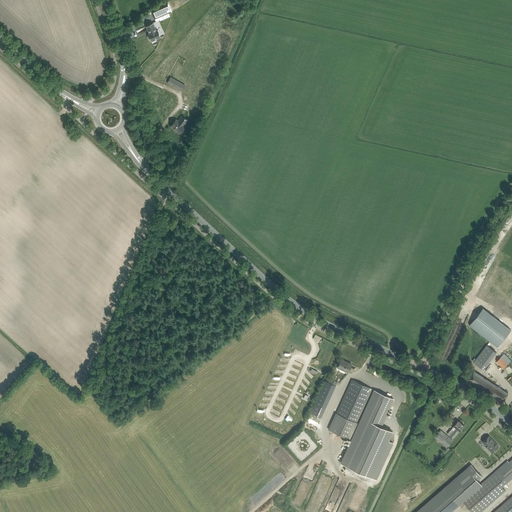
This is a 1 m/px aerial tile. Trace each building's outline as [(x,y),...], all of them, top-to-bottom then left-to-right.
[(167,4),(151,11),(155,19),(171,12),(167,4)] [(156,30),(153,23),(146,26),(149,33),(148,34),(149,36),(147,36),(149,39),(150,39),(151,41),(161,37),(157,29),(156,30)] [(144,27),(136,30),(138,36),(147,32),(144,27)] [(202,108),(231,34),(215,28),(186,102),(202,108)] [(183,37),(174,60),(192,67),(201,45),(183,37)] [(175,120),(171,126),(174,129),(174,128),(180,133),(185,127),(183,125),(187,119),(182,116),(178,122),(175,120)] [(511,324),(504,318),(500,322),(483,308),(470,324),(498,347),(510,331),(511,332),(511,324)] [(474,362),(485,370),(489,366),(487,365),(496,352),(487,345),(474,362)] [(496,361),(503,368),(511,360),(504,353),(496,361)] [(341,359),(337,367),(348,372),(351,364),(341,359)] [(468,380),(503,402),(508,393),(474,371),(468,380)] [(309,412),(321,417),(337,381),(330,378),(328,382),(324,380),(309,412)] [(328,429),(349,439),(356,422),(358,423),(359,421),(357,421),(372,389),(352,379),(336,413),(328,429)] [(375,479),(392,442),(388,440),(392,431),(381,426),(393,399),(374,390),(341,463),(375,479)] [(306,423),(315,427),(317,422),(308,418),(306,423)] [(448,434),(450,435),(453,438),(460,430),(460,431),(464,426),(458,421),(454,426),(448,434)] [(435,437),(438,440),(447,447),(452,440),(440,430),(435,437)] [(482,442),(492,453),(499,447),(489,436),(482,442)] [(511,465),(507,461),(504,464),(481,484),(462,500),(462,501),(471,511),(480,511),(506,491),(502,487),(507,482),(511,477),(511,465)] [(449,511),(462,501),(462,500),(481,484),(478,480),(481,476),(472,465),(417,511),(449,511)] [(511,511),(511,496),(511,497),(494,511),(511,511)]
